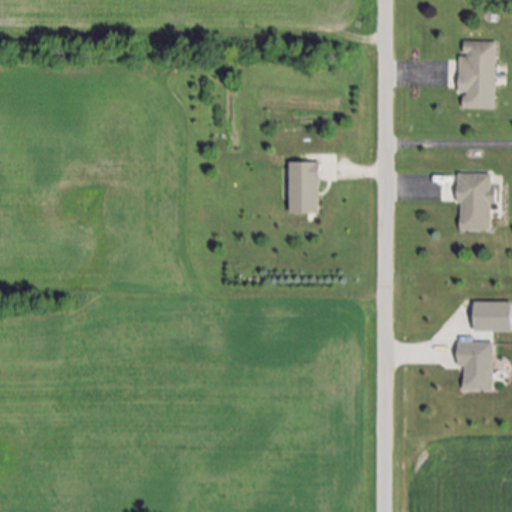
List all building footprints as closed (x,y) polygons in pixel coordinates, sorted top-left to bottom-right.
[(498,43),(498,111),(461,111),(461,43),(498,43)] [(289,164),(320,164),(320,215),(289,215),(289,164)] [(459,233),(459,175),(495,176),(495,233),(459,233)] [(474,332),(475,302),(511,303),(511,333),(474,332)] [(460,344),(494,344),(494,394),(460,394),(460,344)]
